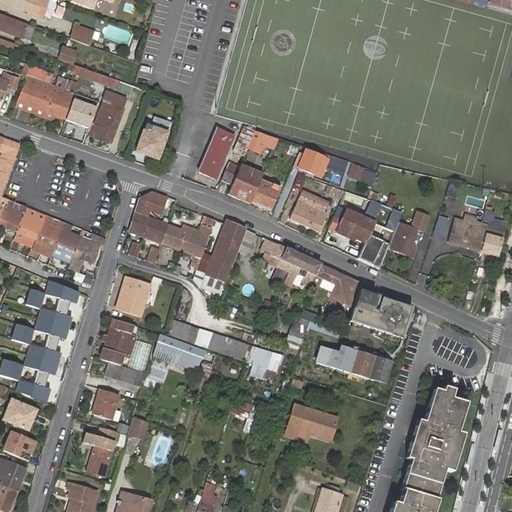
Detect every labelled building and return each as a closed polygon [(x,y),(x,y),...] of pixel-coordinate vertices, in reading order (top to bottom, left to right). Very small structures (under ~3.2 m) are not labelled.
[(0,0),(0,3),(42,18),(49,0),(0,0)] [(53,1),(49,0),(42,18),(46,20),(53,1)] [(113,0),(71,0),(70,3),(93,11),(97,0),(112,5),(113,0)] [(0,17),(0,31),(20,39),(24,26),(0,17)] [(68,38),(88,46),(94,31),(74,23),(68,38)] [(33,29),(24,26),(20,39),(28,42),(33,29)] [(17,46),(0,40),(0,47),(15,53),(17,46)] [(73,53),(60,48),(55,60),(69,65),(73,53)] [(25,77),(49,86),(53,75),(29,66),(29,67),(25,77)] [(116,91),(119,83),(76,67),(73,75),(116,91)] [(0,103),(1,104),(7,90),(12,92),(17,78),(10,76),(7,83),(0,80),(0,103)] [(67,92),(71,81),(58,76),(53,87),(67,92)] [(16,103),(66,121),(73,102),(76,96),(72,94),(67,92),(53,87),(49,86),(25,77),(25,78),(16,103)] [(67,92),(72,94),(76,83),(71,81),(67,92)] [(88,130),(86,136),(110,144),(123,111),(122,110),(126,101),(106,94),(93,127),(90,126),(88,130)] [(157,97),(149,94),(147,99),(155,102),(157,97)] [(88,130),(90,126),(96,111),(73,102),(66,121),(88,130)] [(246,150),(254,132),(242,127),(232,151),(243,156),(246,150)] [(135,152),(157,160),(166,134),(151,129),(149,133),(143,131),(135,152)] [(215,180),(234,136),(217,129),(198,174),(215,180)] [(274,150),(278,140),(254,132),(246,150),(256,154),(261,142),(269,145),(268,149),(274,150)] [(0,196),(3,188),(14,159),(18,150),(19,146),(7,142),(5,146),(1,145),(3,140),(0,139),(0,153),(2,155),(0,160),(0,196)] [(287,152),(294,155),(298,145),(291,142),(287,152)] [(322,163),(326,164),(328,161),(306,151),(304,156),(299,154),(294,166),(315,177),(322,163)] [(340,172),(344,162),(330,157),(329,157),(328,161),(326,164),(326,166),(340,172)] [(225,173),(234,177),(238,170),(228,165),(225,173)] [(240,165),(228,196),(249,205),(250,203),(263,175),(240,165)] [(362,179),(365,170),(352,165),(348,176),(361,181),(362,179)] [(373,183),(376,174),(365,170),(362,179),(373,183)] [(225,173),(220,182),(230,186),(234,177),(225,173)] [(268,177),(263,175),(250,203),(271,212),(280,188),(266,182),(268,177)] [(299,177),(293,189),(300,192),(306,179),(299,177)] [(338,196),(340,192),(329,188),(328,193),(338,196)] [(140,200),(130,233),(193,257),(190,267),(196,269),(202,253),(215,218),(205,213),(198,232),(183,226),(181,232),(146,217),(149,210),(160,214),(167,198),(153,193),(140,200)] [(289,220),(319,233),(327,215),(322,213),(326,204),(301,193),(289,220)] [(396,196),(390,194),(386,204),(392,207),(396,196)] [(448,243),(496,257),(504,231),(505,225),(500,224),(498,231),(489,228),(491,221),(492,215),(491,215),(495,201),(489,199),(481,226),(476,224),(478,220),(465,216),(463,221),(462,225),(454,222),(448,243)] [(6,201),(0,218),(0,226),(16,233),(26,209),(17,206),(13,204),(6,201)] [(26,209),(16,233),(35,241),(43,222),(45,216),(26,209)] [(345,235),(364,244),(374,224),(345,210),(334,234),(344,239),(345,235)] [(411,227),(399,222),(388,249),(405,255),(407,250),(413,252),(415,247),(413,241),(417,229),(422,231),(428,216),(417,212),(411,227)] [(64,224),(58,222),(56,228),(49,225),(52,219),(45,216),(35,241),(31,249),(50,258),(54,249),(61,231),(64,224)] [(500,224),(491,221),(489,228),(498,231),(500,224)] [(245,231),(226,223),(213,257),(206,277),(224,284),(238,247),(245,231)] [(64,224),(61,231),(70,235),(73,227),(67,225),(64,224)] [(61,231),(54,249),(73,257),(81,239),(70,235),(61,231)] [(256,236),(245,231),(238,247),(250,252),(253,245),(252,244),(256,236)] [(68,268),(78,272),(83,261),(93,265),(99,249),(102,250),(105,240),(84,232),(81,239),(73,257),(69,265),(68,268)] [(297,255),(266,241),(260,252),(264,253),(280,261),(278,267),(272,280),(283,285),(297,255)] [(132,242),(128,253),(135,255),(139,245),(132,242)] [(73,257),(54,249),(50,258),(69,265),(73,257)] [(149,251),(145,262),(152,264),(156,254),(149,251)] [(206,277),(213,257),(202,253),(196,269),(193,280),(192,281),(200,288),(219,295),(222,289),(223,285),(224,284),(206,277)] [(264,253),(261,259),(278,267),(280,261),(264,253)] [(297,255),(283,285),(290,288),(294,281),(309,288),(310,287),(314,277),(320,265),(297,255)] [(358,292),(361,284),(320,265),(314,277),(322,281),(334,287),(330,296),(336,299),(339,292),(347,296),(345,301),(355,305),(358,292)] [(322,281),(314,277),(310,287),(318,290),(322,281)] [(125,280),(119,300),(126,302),(132,281),(125,280)] [(126,302),(119,300),(115,310),(142,317),(150,286),(132,281),(126,302)] [(72,292),(48,282),(44,295),(44,296),(58,300),(56,306),(67,310),(72,292)] [(223,285),(222,289),(237,294),(238,290),(223,285)] [(29,291),(25,306),(39,311),(39,310),(44,296),(44,295),(29,291)] [(344,302),(345,301),(347,296),(339,292),(336,299),(344,302)] [(362,327),(373,330),(381,304),(386,303),(410,310),(400,339),(396,345),(400,346),(412,309),(358,292),(355,305),(349,323),(352,324),(362,327)] [(373,330),(371,335),(383,341),(396,345),(400,339),(410,310),(386,303),(381,304),(373,330)] [(317,316),(299,309),(296,316),(309,321),(314,323),(317,316)] [(39,311),(36,321),(61,328),(66,313),(55,310),(54,314),(39,310),(39,311)] [(61,328),(36,321),(33,331),(33,332),(47,336),(45,342),(56,346),(61,328)] [(130,335),(132,327),(113,321),(103,351),(127,359),(135,337),(130,335)] [(166,335),(166,336),(246,363),(253,365),(249,376),(267,382),(275,354),(251,347),(171,321),(169,325),(166,335)] [(289,335),(303,339),(307,327),(298,323),(296,329),(291,328),(289,335)] [(28,347),(33,332),(15,326),(10,341),(28,347)] [(203,353),(157,339),(150,361),(168,366),(169,362),(186,367),(185,371),(195,374),(199,361),(201,361),(203,353)] [(133,368),(149,369),(150,342),(135,341),(133,368)] [(28,347),(25,357),(50,364),(55,349),(44,346),(43,350),(29,346),(28,347)] [(338,353),(319,348),(314,364),(334,370),(335,366),(348,370),(347,374),(369,381),(376,358),(339,347),(338,353)] [(22,368),(36,372),(34,378),(45,381),(50,364),(25,357),(22,367),(22,368)] [(376,358),(369,381),(375,383),(376,379),(385,382),(384,386),(385,386),(392,363),(376,358)] [(2,361),(0,365),(0,377),(18,382),(22,368),(22,367),(2,361)] [(186,367),(169,362),(168,366),(185,371),(186,367)] [(104,376),(140,387),(144,375),(127,369),(109,364),(104,376)] [(212,368),(201,364),(194,384),(205,388),(212,368)] [(348,370),(335,366),(334,370),(333,372),(347,376),(347,374),(348,370)] [(301,382),(293,379),(291,385),(299,388),(301,382)] [(32,386),(18,382),(15,392),(39,402),(44,385),(33,382),(32,386)] [(419,428),(415,427),(405,459),(409,460),(414,461),(412,467),(407,465),(401,483),(406,485),(405,490),(402,490),(397,504),(396,504),(393,511),(389,509),(387,511),(431,511),(433,506),(430,505),(432,499),(433,500),(442,470),(448,471),(450,465),(453,466),(462,440),(458,439),(460,434),(457,433),(467,404),(450,399),(453,390),(443,387),(442,392),(434,390),(424,422),(421,421),(419,428)] [(109,421),(117,395),(100,390),(97,388),(89,414),(109,421)] [(36,412),(11,402),(3,422),(28,431),(36,412)] [(298,430),(307,433),(329,440),(335,418),(293,405),(285,436),(295,439),(298,430)] [(145,420),(132,416),(128,426),(128,427),(142,431),(145,420)] [(128,427),(128,426),(119,423),(116,433),(121,435),(125,436),(128,427)] [(117,445),(121,435),(116,433),(101,428),(98,438),(86,434),(83,444),(94,448),(92,456),(94,456),(92,461),(90,460),(86,472),(104,478),(115,444),(116,444),(117,445)] [(304,442),(307,433),(298,430),(295,439),(304,442)] [(34,441),(11,432),(3,452),(27,462),(34,441)] [(125,436),(121,435),(117,445),(116,444),(116,446),(122,448),(125,436)] [(0,485),(16,493),(25,471),(0,459),(0,485)] [(70,511),(69,511),(88,511),(96,490),(67,481),(65,490),(68,491),(66,498),(69,499),(72,500),(69,508),(70,511)] [(217,486),(205,482),(199,500),(195,511),(209,511),(215,496),(213,495),(217,486)] [(7,511),(16,493),(0,485),(0,511),(7,511)] [(321,489),(314,511),(335,511),(341,495),(321,489)] [(145,511),(149,499),(121,491),(118,502),(115,501),(117,504),(115,511),(117,511),(145,511)] [(191,497),(186,511),(195,511),(199,500),(191,497)]
